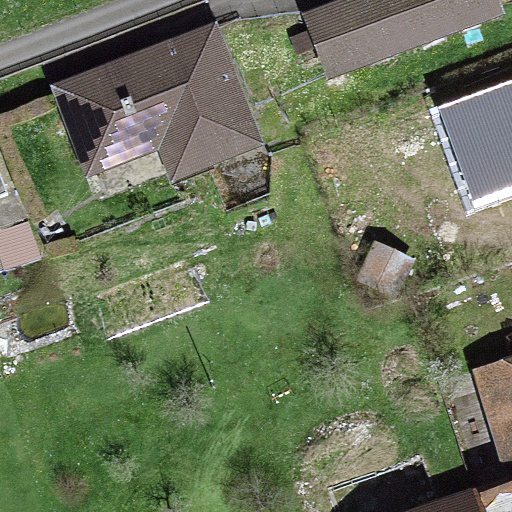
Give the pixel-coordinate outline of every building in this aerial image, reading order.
[(498,13),(493,0),(359,0),(308,19),(329,75),(498,13)] [(249,143),(209,37),(64,93),(89,157),(130,141),(145,147),(165,139),(177,170),(249,143)] [(511,91),(444,117),(470,189),(511,173),(511,91)] [(407,265),(376,250),(361,279),(393,295),(407,265)] [(477,511),(511,511),(511,367),(490,374),(511,446),(511,487),(474,498),(477,511)] [(477,511),(474,498),(433,511),(477,511)]
